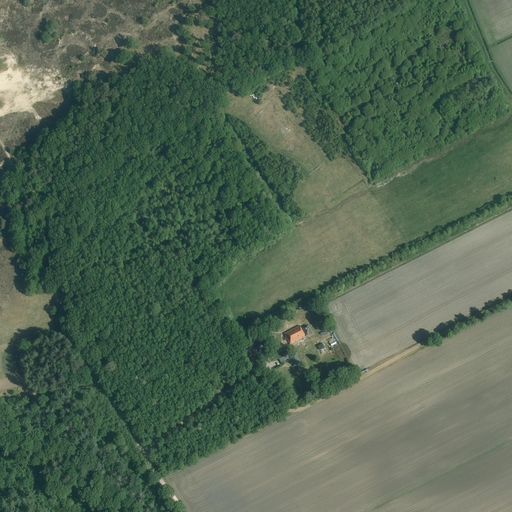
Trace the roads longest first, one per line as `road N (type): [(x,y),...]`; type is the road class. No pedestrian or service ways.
road 1 (track): [(511,297),(299,409),(285,408),(250,374)]
road 2 (track): [(142,451),(273,360)]
road 3 (track): [(182,511),(96,383)]
